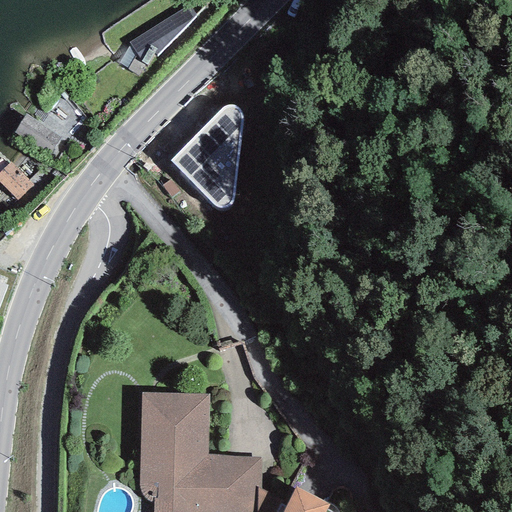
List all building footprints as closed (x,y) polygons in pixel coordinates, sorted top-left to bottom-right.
[(189,6),(129,43),(140,62),(146,65),(154,54),(156,54),(195,15),(189,6)] [(221,108),(171,160),(215,206),(220,208),(226,207),(230,206),(233,203),(235,198),(243,121),(241,113),(238,107),(232,105),(226,106),(221,108)] [(61,138),(26,114),(14,133),(50,155),(61,138)] [(32,184),(10,163),(0,172),(0,182),(17,199),(32,184)] [(170,180),(162,186),(171,197),(179,191),(170,180)] [(150,502),(153,502),(152,511),(258,511),(267,492),(261,488),(261,458),(207,454),(208,394),(142,392),(139,487),(140,492),(143,496),(146,500),(150,502)] [(325,511),(329,504),(295,486),(282,511),(325,511)]
